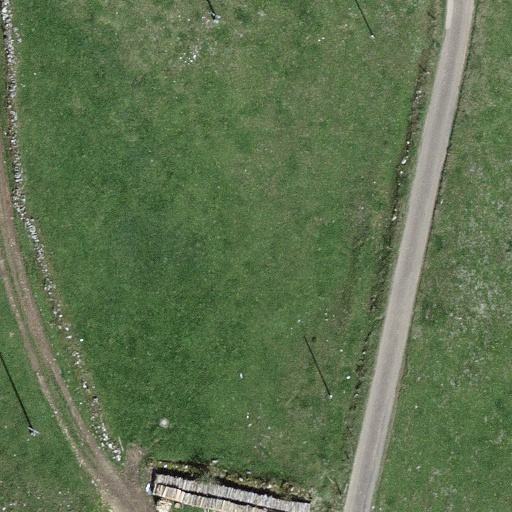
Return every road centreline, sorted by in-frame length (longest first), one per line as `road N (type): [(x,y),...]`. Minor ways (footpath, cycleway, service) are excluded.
road 1 (unclassified): [(467,0),(359,511)]
road 2 (track): [(0,194),(5,244),(73,436),(135,511)]
